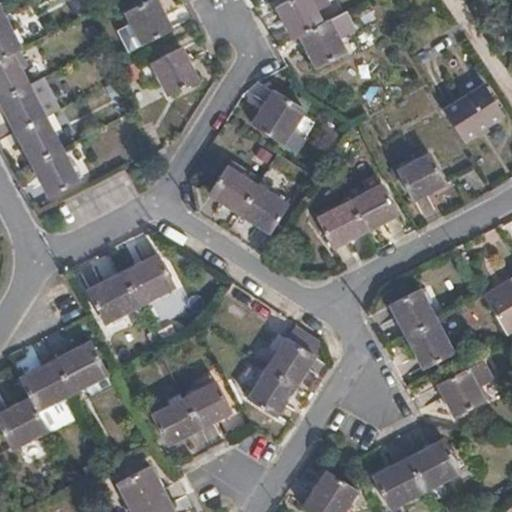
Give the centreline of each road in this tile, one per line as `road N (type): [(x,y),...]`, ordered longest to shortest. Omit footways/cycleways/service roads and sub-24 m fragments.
road 1 (residential): [(255,511),(350,353),(326,305)]
road 2 (residential): [(222,6),(248,54),(156,210)]
road 3 (residential): [(511,195),(326,305)]
road 4 (residential): [(156,210),(326,305)]
road 5 (residential): [(31,261),(156,210)]
road 6 (unknown): [(511,107),(447,0)]
